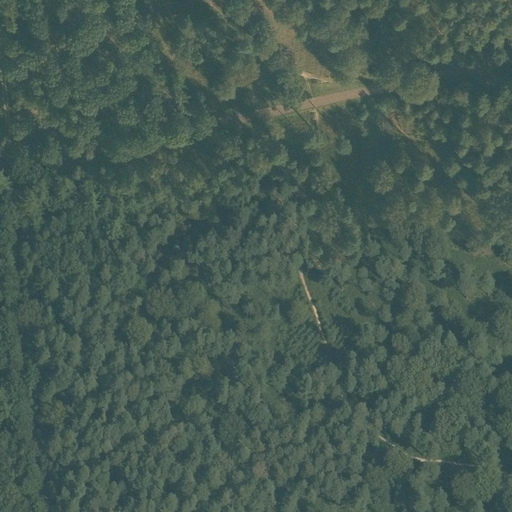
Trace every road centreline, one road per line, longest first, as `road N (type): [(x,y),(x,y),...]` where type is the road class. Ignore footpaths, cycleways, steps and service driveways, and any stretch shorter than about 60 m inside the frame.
road 1 (unclassified): [(0,164),(511,54)]
road 2 (unknown): [(324,89),(292,223),(298,277),(331,376),(378,431),(415,455),(490,459),(511,470)]
road 3 (track): [(0,72),(19,405),(39,511)]
road 4 (unknown): [(511,2),(392,73),(313,91),(264,64),(197,0)]
